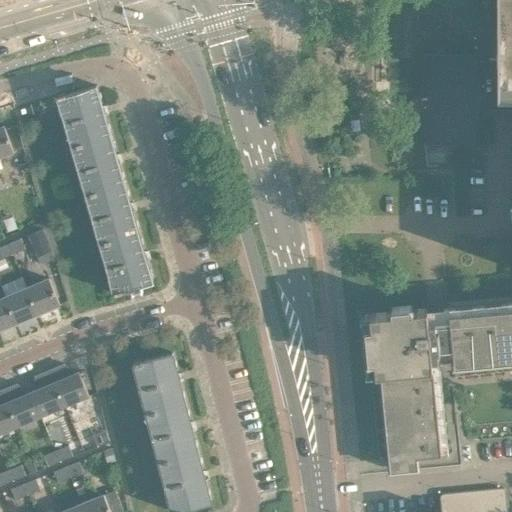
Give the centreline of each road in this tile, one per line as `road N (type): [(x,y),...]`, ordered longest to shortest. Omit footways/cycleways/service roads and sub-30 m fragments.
road 1 (residential): [(0,92),(117,66),(131,81),(194,303)]
road 2 (tertiary): [(321,511),(303,405),(252,209)]
road 3 (tertiary): [(178,0),(252,209)]
road 4 (residential): [(194,303),(251,511)]
road 5 (tertiary): [(252,209),(251,154),(214,0)]
road 6 (residential): [(0,369),(86,332),(194,303)]
road 7 (secondary): [(0,35),(116,0)]
